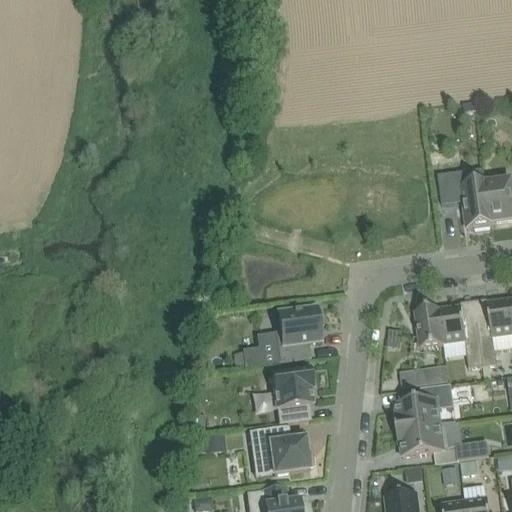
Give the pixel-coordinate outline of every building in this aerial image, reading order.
[(511,187),(511,185),(487,188),(492,227),(511,223),(511,187)] [(493,228),(492,227),(487,188),(487,187),(462,190),(468,231),(475,230),(475,233),(491,231),(490,228),(493,228)] [(478,327),(484,370),(497,369),(494,341),(511,338),(511,312),(511,304),(488,307),(490,325),(478,327)] [(282,335),(276,336),(280,367),(312,362),(310,347),(322,345),(319,329),(323,329),(321,314),(317,315),(317,311),(279,316),(282,335)] [(445,348),(466,345),(470,372),(484,370),(478,327),(465,329),(463,311),(440,314),(445,348)] [(440,313),(439,313),(417,316),(421,352),(445,349),(445,348),(440,314),(440,313)] [(246,371),(261,369),(259,351),(243,354),(246,371)] [(315,392),(312,372),(272,378),(277,413),(278,413),(280,427),(312,423),(310,409),(314,408),(312,393),(315,392)] [(400,376),(403,392),(427,389),(425,373),(400,376)] [(445,388),(445,400),(475,399),(475,386),(445,388)] [(396,421),(398,435),(441,429),(437,403),(397,408),(398,421),(396,421)] [(445,455),(441,429),(398,435),(400,448),(402,448),(404,461),(445,455)] [(250,436),(252,449),(271,447),(275,479),(311,474),(310,470),(314,470),(313,457),(308,458),(306,442),(291,444),(289,430),(250,436)] [(224,438),(203,441),(205,458),(226,455),(224,438)] [(488,445),(456,449),(458,465),(490,461),(488,445)] [(511,459),(498,461),(500,475),(511,472),(511,459)] [(475,478),(474,465),(461,467),(463,480),(475,478)] [(407,486),(424,484),(422,471),(406,473),(407,486)] [(443,472),(445,488),(458,487),(457,471),(443,472)] [(287,492),(247,497),(249,511),(301,511),(300,505),(289,506),(287,492)] [(419,511),(418,497),(386,501),(387,511),(419,511)] [(194,511),(213,511),(212,501),(194,504),(194,511)] [(466,506),(466,511),(489,511),(489,503),(466,506)]
